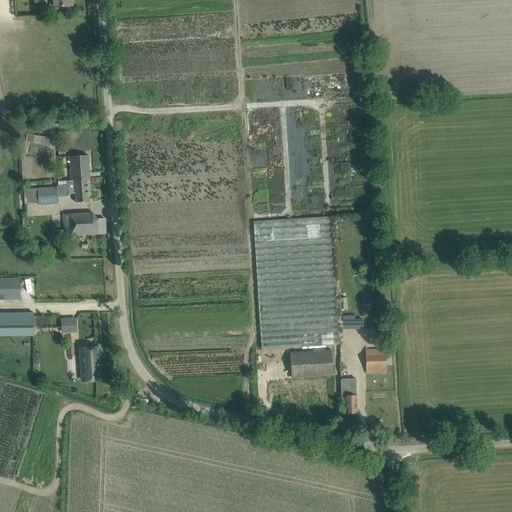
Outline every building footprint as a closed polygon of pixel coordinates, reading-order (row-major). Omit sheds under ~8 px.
[(51,137),(35,135),(27,133),(26,141),(49,145),(51,137)] [(90,201),(88,179),(90,179),(88,155),(71,156),(72,179),(58,181),(58,186),(68,186),(69,193),(76,193),(77,202),(90,201)] [(57,187),(37,188),(38,204),(58,202),(57,187)] [(92,212),(63,213),(64,235),(105,233),(104,218),(93,219),(92,212)] [(331,216),(253,221),(261,349),(319,345),(327,345),(339,344),(338,317),(331,216)] [(0,277),(0,298),(20,299),(20,277),(0,277)] [(34,313),(0,313),(0,335),(34,335),(34,313)] [(377,329),(377,345),(386,345),(385,329),(377,329)] [(100,361),(100,346),(80,348),(81,362),(83,362),(84,381),(102,379),(100,379),(99,361),(100,361)] [(385,348),(365,349),(366,373),(386,373),(385,348)] [(331,350),(327,350),(320,351),(290,353),(292,378),(333,375),(331,350)] [(341,379),(341,396),(345,396),(346,412),(357,412),(356,379),(341,379)]
